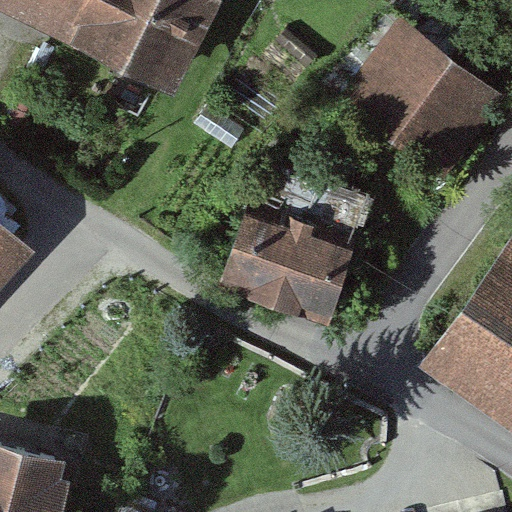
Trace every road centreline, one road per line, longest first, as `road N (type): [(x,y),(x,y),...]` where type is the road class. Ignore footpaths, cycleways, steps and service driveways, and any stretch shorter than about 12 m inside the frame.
road 1 (residential): [(365,370),(245,311),(50,196),(0,153)]
road 2 (residential): [(511,153),(409,289),(365,370)]
road 3 (residential): [(511,457),(365,370)]
road 4 (unknown): [(0,348),(104,228)]
